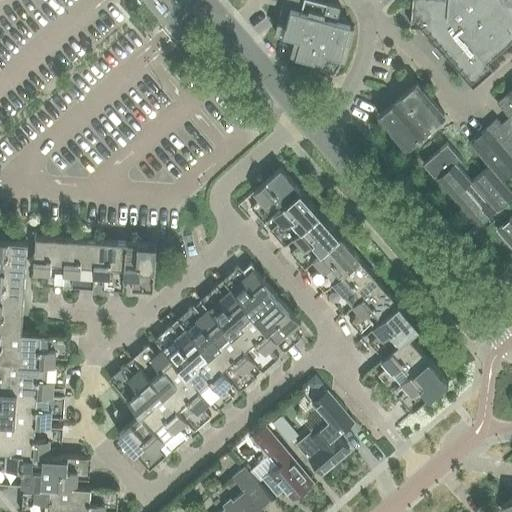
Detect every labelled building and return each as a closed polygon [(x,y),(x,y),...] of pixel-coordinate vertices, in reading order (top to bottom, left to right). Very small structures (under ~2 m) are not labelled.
[(254,0),(251,14),(277,21),(280,13),(288,15),(291,0),(254,0)] [(291,0),(288,15),(280,13),(277,21),(274,32),(294,38),(290,53),(294,54),(294,55),(300,57),(299,61),(335,71),(337,66),(338,66),(339,62),(344,63),(354,26),(349,25),(350,23),(345,22),(346,17),(337,15),(339,6),(317,0),(291,0)] [(486,62),(511,39),(511,0),(412,0),(410,25),(420,26),(437,45),(473,87),(492,70),(486,62)] [(444,113),(427,94),(417,82),(386,108),(379,114),(406,146),(415,138),(419,142),(439,124),(435,121),(444,113)] [(468,143),(488,165),(501,180),(511,170),(511,88),(497,102),(505,111),(468,143)] [(511,194),(511,193),(501,180),(488,165),(471,180),(454,162),(460,157),(445,141),(422,162),(476,225),(477,224),(481,220),(511,194),(511,195),(511,194)] [(273,194),(284,206),(301,191),(281,168),(254,191),(260,198),(251,206),(255,210),(273,194)] [(301,191),(284,206),(275,214),(280,221),(271,228),(275,232),(293,217),(304,229),(322,214),(301,191)] [(312,239),(323,252),(341,236),(322,214),(304,229),(295,237),(300,243),(291,251),(294,255),(312,239)] [(511,215),(496,229),(511,247),(511,215)] [(68,238),(37,236),(35,272),(43,273),(43,285),(50,285),(52,261),(66,262),(68,238)] [(341,236),(323,252),(314,260),(319,266),(310,273),(314,278),(332,262),(343,275),(361,259),(341,236)] [(66,262),(66,274),(73,275),(73,286),(80,287),(81,263),(96,264),(97,240),(68,238),(66,262)] [(0,256),(3,257),(3,271),(26,273),(28,242),(0,240),(0,256)] [(126,266),(127,242),(97,240),(96,264),(95,276),(103,277),(102,288),(110,289),(111,265),(126,266)] [(157,244),(127,242),(126,266),(126,270),(125,278),(133,279),(132,290),(140,291),(141,267),(156,268),(157,244)] [(362,297),(381,281),(361,259),(343,275),(334,282),(339,288),(330,296),(333,300),(352,285),(362,297)] [(266,281),(254,268),(248,273),(240,265),(234,269),(250,288),(239,297),(254,315),(277,294),(266,281)] [(0,301),(24,303),(26,273),(3,271),(0,271),(0,286),(1,286),(0,301)] [(400,304),(381,281),(362,297),(353,305),(358,311),(350,319),(354,323),(372,308),(382,320),(400,304)] [(239,297),(231,288),(225,293),(217,284),(212,289),(227,307),(216,317),(231,334),(254,315),(239,297)] [(277,294),(254,315),(267,329),(278,320),(296,341),(302,336),(294,327),(300,321),(301,321),(299,320),(277,294)] [(22,327),(24,303),(0,301),(0,331),(22,333),(22,332),(22,328),(22,327)] [(216,317),(208,307),(202,313),(195,304),(189,309),(205,327),(194,337),(209,354),(231,334),(216,317)] [(420,326),(400,304),(382,320),(373,328),(378,334),(369,341),(374,346),(392,331),(401,341),(409,335),(420,326)] [(271,347),(277,342),(267,329),(254,315),(231,334),(244,349),(255,339),(274,360),(279,356),(271,347)] [(171,356),(186,374),(209,354),(194,337),(186,327),(180,333),(172,324),(167,329),(182,347),(171,356)] [(0,331),(0,346),(1,346),(0,361),(20,363),(22,333),(0,331)] [(20,363),(39,364),(55,365),(55,364),(56,356),(68,357),(68,348),(40,346),(41,333),(22,332),(22,333),(20,363)] [(209,354),(222,369),(233,359),(251,380),(256,375),(249,367),(255,361),(244,349),(231,334),(209,354)] [(378,373),(383,378),(401,363),(411,374),(429,358),(409,335),(401,341),(383,357),(382,358),(387,365),(378,373)] [(164,394),(186,374),(171,356),(163,347),(157,352),(149,343),(144,348),(162,369),(151,379),(164,394)] [(232,381),(222,369),(209,354),(186,374),(199,389),(210,379),(228,400),(234,395),(226,386),(232,381)] [(421,385),(430,397),(448,380),(429,358),(411,374),(401,382),(406,388),(398,395),(402,401),(421,385)] [(0,391),(17,392),(20,363),(0,361),(0,391)] [(38,378),(39,364),(20,363),(17,392),(37,393),(53,394),(54,386),(65,387),(66,379),(38,378)] [(139,389),(128,398),(141,413),(164,394),(151,379),(140,366),(134,372),(127,363),(121,368),(139,389)] [(164,394),(176,408),(188,399),(206,420),(211,415),(204,406),(209,401),(199,389),(186,374),(164,394)] [(323,382),(316,374),(315,374),(307,381),(314,390),(322,383),(323,382)] [(309,432),(297,442),(322,471),(348,449),(335,434),(350,421),(324,390),(310,402),(325,420),(310,433),(309,432)] [(0,420),(15,422),(17,392),(0,391),(0,420)] [(17,392),(15,422),(35,423),(51,424),(52,416),(63,417),(64,409),(36,407),(37,393),(17,392)] [(165,418),(184,439),(189,435),(181,426),(187,421),(176,408),(164,394),(141,413),(154,428),(165,418)] [(165,440),(154,428),(141,413),(118,433),(134,451),(145,441),(161,459),(166,454),(159,446),(165,440)] [(0,451),(8,452),(13,452),(15,422),(0,420),(0,451)] [(35,423),(15,422),(13,452),(44,454),(49,455),(49,453),(50,446),(61,447),(62,438),(34,436),(35,423)] [(281,461),(269,470),(272,474),(265,480),(281,498),(288,492),(292,497),(311,480),(264,424),(252,435),(269,454),(272,451),(281,461)] [(44,454),(13,452),(8,452),(8,460),(0,459),(0,468),(23,470),(22,483),(36,484),(41,484),(44,454)] [(67,455),(49,453),(49,455),(44,454),(41,484),(71,486),(77,487),(77,486),(77,481),(78,478),(89,479),(90,471),(66,469),(67,455)] [(230,476),(234,481),(242,490),(216,511),(263,511),(259,506),(271,496),(248,470),(244,465),(230,476)] [(41,484),(36,484),(36,492),(24,491),(23,500),(51,502),(50,511),(69,511),(71,486),(41,484)] [(71,486),(69,511),(105,511),(105,510),(117,510),(117,503),(89,501),(90,487),(77,486),(77,487),(71,486)] [(511,511),(511,499),(501,509),(503,511),(511,511)]
